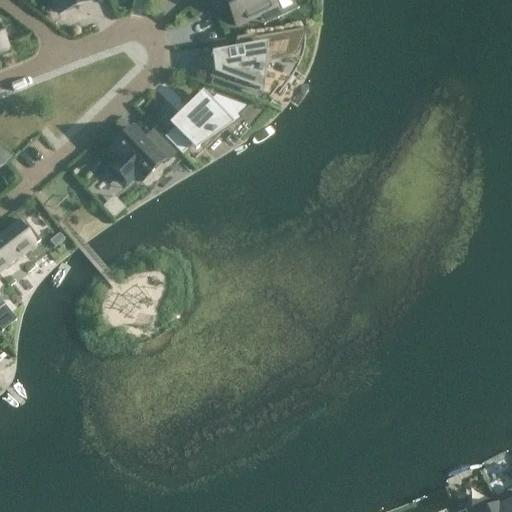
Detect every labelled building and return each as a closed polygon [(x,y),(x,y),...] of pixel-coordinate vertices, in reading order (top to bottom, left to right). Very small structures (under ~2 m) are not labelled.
[(54,0),(63,24),(93,12),(88,1),(89,0),(54,0)] [(230,2),(233,24),(274,18),(273,9),(290,6),(289,0),(235,0),(236,1),(230,2)] [(211,54),(213,78),(230,84),(231,82),(262,93),(266,45),(211,54)] [(173,131),(165,139),(181,156),(189,148),(194,153),(233,126),(233,125),(240,120),(238,117),(248,108),(215,96),(210,102),(201,93),(168,126),(173,131)] [(117,159),(104,171),(123,191),(136,179),(141,184),(162,163),(165,166),(176,155),(152,131),(144,139),(132,127),(108,150),(117,159)] [(0,149),(0,167),(5,165),(4,164),(11,158),(0,149)] [(0,248),(44,226),(32,203),(0,220),(0,248)] [(64,241),(59,234),(49,242),(54,249),(64,241)] [(511,511),(511,489),(492,499),(498,511),(511,511)] [(498,511),(492,499),(469,511),(498,511)]
